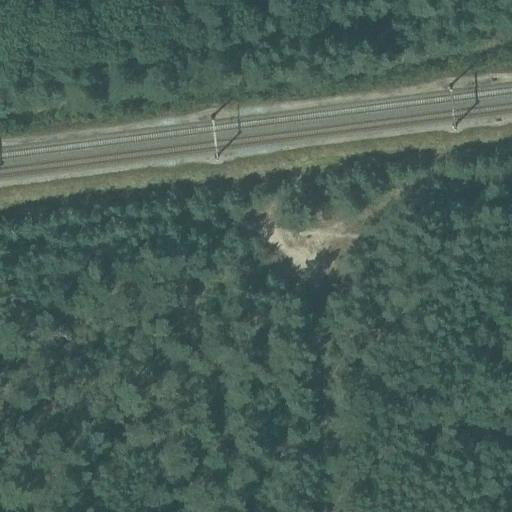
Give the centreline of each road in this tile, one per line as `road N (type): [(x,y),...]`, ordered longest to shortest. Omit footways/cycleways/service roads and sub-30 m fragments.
road 1 (track): [(323,511),(319,228),(231,227),(0,257)]
road 2 (track): [(511,152),(0,220)]
road 3 (track): [(319,228),(428,197),(511,187)]
